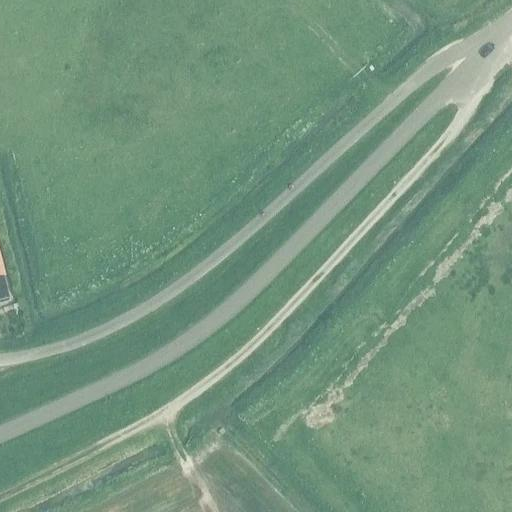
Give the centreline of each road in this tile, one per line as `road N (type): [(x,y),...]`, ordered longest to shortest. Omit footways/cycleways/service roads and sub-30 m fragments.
road 1 (unclassified): [(0,432),(131,371),(209,320),(492,39)]
road 2 (residential): [(0,361),(47,353),(193,271),(432,57),(492,39)]
